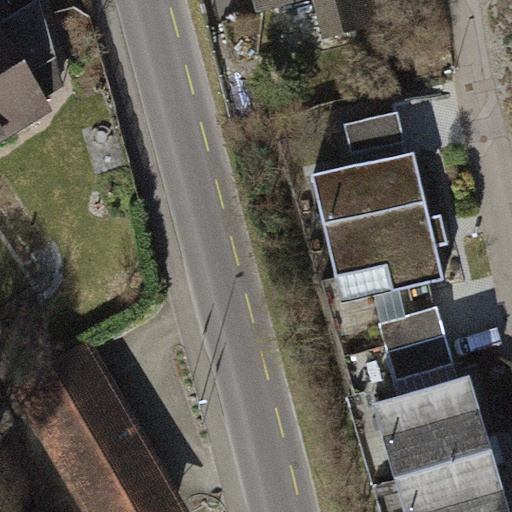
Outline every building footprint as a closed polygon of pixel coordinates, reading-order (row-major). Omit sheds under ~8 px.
[(239,0),(243,15),(301,0),(310,0),(321,42),(392,25),(385,0),(239,0)] [(0,135),(40,111),(20,80),(57,59),(44,4),(0,31),(0,135)] [(397,158),(283,182),(290,233),(412,207),(397,158)] [(412,207),(290,233),(302,289),(371,274),(376,296),(429,284),(412,207)] [(168,511),(86,348),(0,395),(0,396),(61,511),(168,511)] [(485,511),(448,378),(339,409),(367,511),(485,511)]
